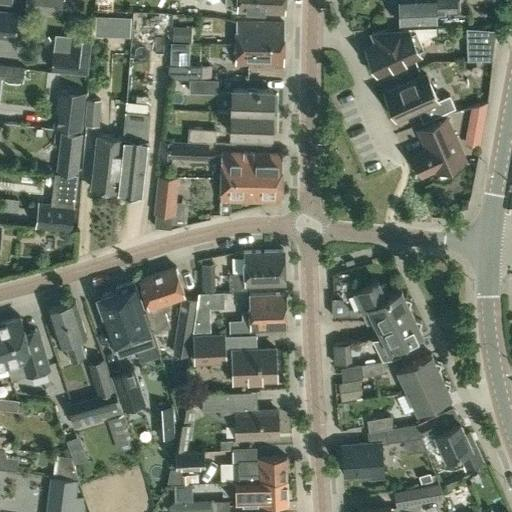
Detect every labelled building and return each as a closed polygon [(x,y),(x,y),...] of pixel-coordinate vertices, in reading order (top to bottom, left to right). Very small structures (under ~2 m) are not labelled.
[(61,0),(25,0),(24,9),(60,14),(61,0)] [(286,10),(285,0),(227,0),(227,6),(238,8),(286,10)] [(435,10),(459,9),(458,0),(398,0),(400,22),(436,21),(435,10)] [(15,12),(0,10),(0,33),(13,35),(15,12)] [(97,14),(96,32),(108,33),(109,15),(97,14)] [(284,43),(285,22),(237,19),(236,42),(284,43)] [(410,33),(407,26),(371,29),(376,42),(365,47),(377,73),(419,54),(417,48),(421,46),(414,31),(410,33)] [(492,59),(495,29),(466,26),(467,59),(492,59)] [(92,36),(73,34),(72,51),(52,49),(51,69),(89,73),(92,36)] [(283,64),(284,43),(236,42),(236,62),(283,64)] [(0,75),(6,76),(5,79),(7,81),(18,83),(20,81),(21,78),(22,78),(24,65),(0,62),(0,75)] [(201,78),(201,64),(168,63),(168,69),(167,77),(201,78)] [(221,79),(221,64),(201,64),(201,78),(221,79)] [(449,93),(437,99),(426,73),(385,91),(396,117),(434,101),(440,113),(455,107),(449,93)] [(217,93),(217,80),(189,79),(188,92),(217,93)] [(361,85),(341,93),(347,108),(367,100),(361,85)] [(83,130),(88,92),(58,88),(53,127),(83,130)] [(272,111),(272,110),(274,111),(277,111),(277,93),(272,92),(272,89),(232,88),(232,110),(272,111)] [(490,97),(473,92),(467,114),(474,116),(469,134),(479,137),(490,97)] [(101,99),(87,98),(85,124),(100,125),(101,99)] [(134,116),(147,117),(148,102),(135,101),(134,116)] [(271,134),(271,131),(276,131),(277,111),(274,111),(272,110),(272,111),(232,110),(231,133),(271,134)] [(437,171),(464,159),(446,116),(418,128),(426,145),(411,152),(421,174),(436,167),(437,171)] [(189,125),(188,138),(216,139),(216,126),(189,125)] [(78,175),(83,134),(61,131),(56,173),(78,175)] [(92,187),(118,189),(123,136),(97,133),(92,187)] [(143,192),(148,138),(123,136),(118,189),(143,192)] [(207,158),(208,142),(171,140),(170,155),(207,158)] [(221,152),(221,176),(282,177),(282,153),(221,152)] [(52,205),(39,203),(36,226),(71,230),(78,175),(56,173),(52,205)] [(176,176),(160,174),(156,210),(172,212),(176,176)] [(282,201),(282,177),(221,176),(220,213),(230,213),(230,201),(282,201)] [(231,289),(246,288),(245,284),(285,283),(284,248),(244,250),(245,272),(230,272),(231,289)] [(221,253),(205,254),(207,269),(223,267),(221,253)] [(168,300),(185,295),(176,266),(139,277),(148,306),(145,307),(153,331),(170,326),(165,310),(171,308),(168,300)] [(209,289),(229,289),(229,273),(208,274),(209,289)] [(378,326),(412,310),(409,303),(411,297),(405,295),(402,287),(386,295),(379,280),(355,291),(368,318),(373,315),(378,326)] [(155,342),(134,282),(132,283),(131,281),(116,286),(116,288),(97,295),(99,300),(96,301),(102,316),(104,315),(119,355),(155,342)] [(249,284),(249,292),(283,292),(283,284),(249,284)] [(225,301),(225,290),(200,291),(200,302),(225,301)] [(251,328),(251,327),(286,326),(285,292),(250,293),(250,315),(226,316),(227,329),(251,328)] [(189,356),(198,299),(182,296),(173,353),(189,356)] [(80,336),(86,334),(74,299),(47,309),(58,343),(64,341),(70,360),(86,355),(80,336)] [(412,310),(378,326),(383,335),(379,337),(374,338),(378,360),(384,359),(393,357),(400,354),(396,345),(423,332),(419,325),(422,319),(416,316),(412,310)] [(25,330),(20,316),(0,322),(0,336),(8,364),(23,360),(27,375),(50,368),(38,326),(25,330)] [(225,332),(194,333),(195,363),(226,362),(225,332)] [(254,377),(275,376),(274,346),(231,347),(232,381),(254,380),(254,377)] [(398,368),(408,388),(442,373),(439,367),(441,361),(435,359),(432,352),(398,368)] [(88,362),(97,395),(115,389),(105,357),(88,362)] [(386,370),(384,359),(378,360),(359,363),(361,375),(386,370)] [(121,407),(144,399),(133,365),(111,373),(116,389),(115,389),(121,407)] [(417,409),(451,393),(448,386),(450,381),(444,378),(442,373),(408,388),(417,409)] [(235,434),(277,432),(276,407),(256,408),(255,388),(201,390),(202,411),(234,422),(235,434)] [(115,389),(97,395),(68,403),(74,424),(120,410),(120,407),(121,407),(115,389)] [(18,400),(0,398),(0,407),(17,410),(18,400)] [(438,413),(418,423),(423,434),(444,425),(438,413)] [(367,419),(369,431),(393,427),(391,415),(367,419)] [(466,464),(482,457),(470,429),(466,431),(461,420),(435,432),(447,456),(460,450),(466,464)] [(388,442),(388,441),(411,438),(413,451),(425,450),(421,436),(422,436),(417,423),(393,427),(369,431),(368,431),(369,441),(343,443),(345,473),(370,472),(370,477),(384,476),(382,443),(388,442)] [(174,436),(174,426),(160,427),(160,437),(174,436)] [(90,459),(86,441),(77,443),(80,461),(90,459)] [(169,468),(166,483),(181,483),(181,474),(181,468),(203,466),(202,450),(175,452),(175,468),(169,468)] [(6,452),(0,451),(0,467),(17,470),(18,458),(6,456),(6,452)] [(257,457),(237,458),(237,473),(258,472),(259,479),(287,478),(286,455),(258,456),(257,456),(257,457)] [(421,483),(424,482),(432,480),(431,475),(430,472),(419,475),(421,483)] [(50,494),(76,497),(78,479),(53,476),(50,494)] [(259,479),(235,480),(235,487),(235,502),(287,501),(287,478),(259,479)] [(421,486),(394,491),(396,506),(424,501),(442,498),(439,482),(437,482),(425,485),(421,486)]
